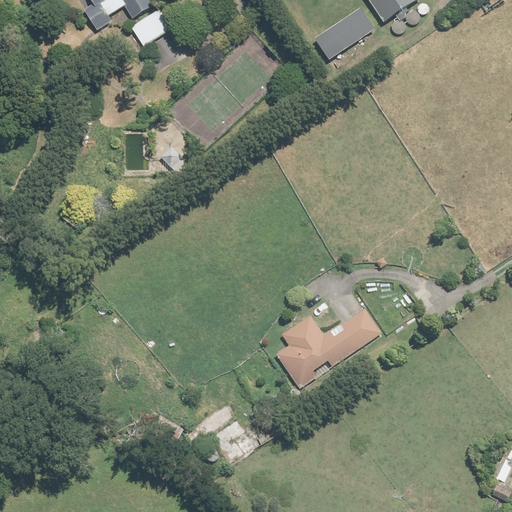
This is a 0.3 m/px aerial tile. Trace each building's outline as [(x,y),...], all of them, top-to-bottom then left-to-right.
[(87,0),(92,9),(84,13),(90,27),(97,35),(112,25),(109,21),(124,11),(132,24),(143,19),(155,10),(148,0),(87,0)] [(370,0),(386,22),(417,0),(370,0)] [(363,9),(318,38),(331,58),(375,29),(363,9)] [(161,14),(131,33),(143,52),(173,33),(161,14)] [(172,152),(161,163),(179,180),(190,168),(172,152)] [(69,209),(60,222),(77,233),(85,219),(69,209)] [(383,257),(377,262),(381,268),(388,264),(383,257)] [(289,345),(276,354),(299,389),(382,333),(366,308),(326,335),(311,315),(283,334),(289,345)] [(227,400),(184,431),(201,456),(217,444),(231,464),(258,445),(227,400)] [(161,417),(153,413),(152,416),(143,413),(131,437),(169,457),(184,428),(179,425),(185,413),(168,404),(161,417)] [(510,491),(494,485),(490,495),(506,501),(510,491)]
